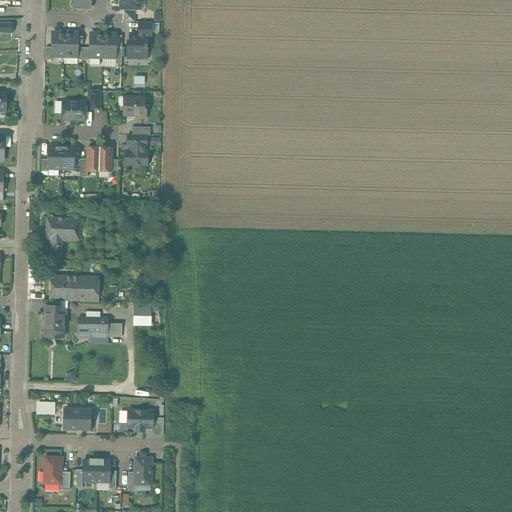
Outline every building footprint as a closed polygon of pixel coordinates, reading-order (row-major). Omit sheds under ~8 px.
[(120,0),(121,4),(125,8),(135,8),(142,1),(140,0),(120,0)] [(124,21),(135,22),(136,11),(125,11),(124,21)] [(151,22),(139,22),(139,34),(147,34),(147,35),(151,35),(151,22)] [(12,24),(0,23),(0,32),(12,32),(12,24)] [(65,34),(52,33),(52,47),(51,55),(52,55),(64,56),(65,34)] [(78,34),(65,34),(64,56),(77,56),(78,48),(78,34)] [(103,34),(90,34),(90,48),(89,56),(90,56),(102,56),(103,34)] [(116,35),(103,34),(102,56),(115,57),(116,48),(116,35)] [(139,34),(138,34),(138,35),(130,35),(130,41),(128,42),(127,58),(139,58),(139,55),(147,56),(147,35),(147,34),(139,34)] [(100,90),(89,90),(88,108),(99,108),(100,90)] [(144,97),(124,97),(124,106),(126,106),(125,115),(137,115),(139,118),(145,118),(146,110),(144,108),(144,97)] [(85,102),(62,101),(62,119),(85,120),(85,102)] [(150,127),(132,127),(132,135),(146,135),(150,135),(150,127)] [(132,135),(128,135),(128,146),(130,146),(145,147),(146,147),(146,135),(132,135)] [(61,146),(48,146),(48,159),(48,168),(61,168),(61,146)] [(74,147),(61,146),(61,168),(74,169),(74,160),(74,147)] [(145,147),(130,146),(130,151),(126,151),(126,164),(131,164),(136,169),(141,164),(147,165),(147,152),(144,152),(145,147)] [(99,147),(88,147),(87,159),(87,170),(87,171),(99,171),(99,147)] [(111,148),(99,147),(99,171),(110,171),(111,160),(111,148)] [(87,159),(80,159),(80,160),(80,172),(79,177),(87,177),(87,171),(87,170),(87,159)] [(118,160),(111,160),(110,171),(110,178),(118,178),(118,160)] [(80,219),(45,218),(45,240),(50,240),(62,241),(79,241),(79,233),(80,233),(80,219)] [(62,241),(50,240),(50,260),(62,261),(62,241)] [(62,261),(50,260),(50,269),(61,269),(62,261)] [(98,276),(50,275),(49,300),(50,300),(60,300),(99,301),(98,276)] [(50,300),(50,313),(45,313),(45,337),(64,337),(64,313),(60,313),(60,300),(50,300)] [(154,325),(154,310),(160,311),(160,303),(135,302),(134,325),(154,325)] [(108,319),(79,318),(78,336),(107,337),(107,324),(108,319)] [(122,324),(107,324),(107,337),(121,337),(122,324)] [(38,401),(38,413),(56,413),(56,401),(38,401)] [(86,409),(64,409),(64,429),(77,429),(77,428),(81,428),(81,429),(86,430),(86,423),(90,424),(90,416),(86,415),(86,409)] [(153,411),(128,410),(127,427),(136,427),(136,431),(144,431),(144,427),(151,427),(152,427),(153,417),(153,411)] [(164,418),(153,417),(152,427),(151,427),(151,435),(163,436),(164,418)] [(62,458),(45,457),(44,483),(60,484),(61,484),(61,472),(62,458)] [(97,459),(89,458),(89,461),(83,461),(82,470),(82,482),(96,482),(97,459)] [(151,458),(135,458),(135,472),(134,484),(135,484),(150,485),(151,458)] [(104,459),(97,459),(96,482),(110,483),(110,471),(111,462),(104,462),(104,459)] [(70,472),(61,472),(61,484),(60,484),(60,490),(70,490),(70,472)]
